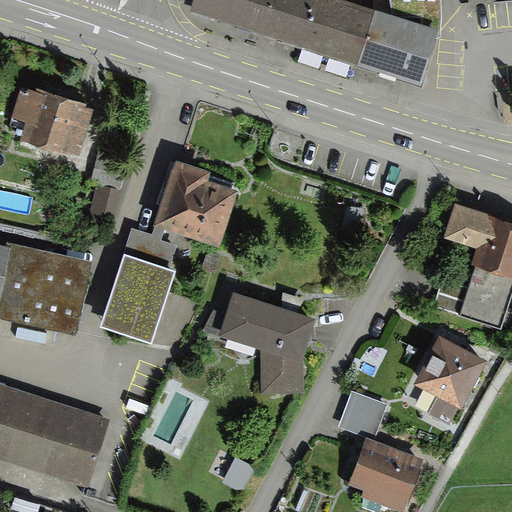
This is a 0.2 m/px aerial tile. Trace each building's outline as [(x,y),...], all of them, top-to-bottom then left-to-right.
[(196,0),(193,10),(422,80),(438,27),(369,6),(349,0),(196,0)] [(438,0),(369,0),(369,6),(438,27),(438,0)] [(90,107),(30,91),(29,96),(18,93),(11,120),(24,123),(20,137),(77,152),(90,107)] [(175,160),(154,226),(155,226),(164,229),(220,248),(239,190),(209,181),(212,172),(175,160)] [(511,222),(456,205),(445,239),(475,249),(470,264),(476,266),(469,288),(442,279),(433,306),(501,327),(511,292),(511,222)] [(161,240),(164,229),(155,226),(153,235),(132,228),(124,253),(169,268),(176,245),(161,240)] [(0,243),(0,317),(72,333),(87,262),(0,243)] [(124,253),(101,326),(152,343),(176,270),(169,268),(124,253)] [(314,319),(235,294),(222,337),(260,350),(261,392),(304,391),(304,360),(314,319)] [(485,361),(441,337),(418,380),(439,392),(428,413),(450,425),(485,361)] [(0,462),(83,489),(106,418),(0,384),(0,462)] [(382,402),(350,392),(340,423),(372,433),(382,402)] [(419,460),(366,442),(352,486),(405,504),(419,460)]
